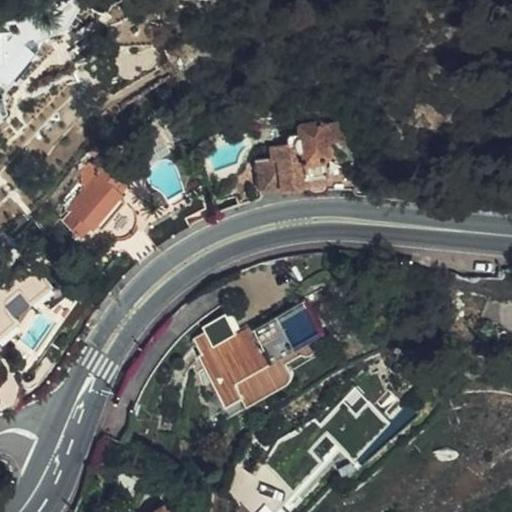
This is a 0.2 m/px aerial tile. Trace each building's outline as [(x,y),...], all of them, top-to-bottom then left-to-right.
[(0,62),(10,62),(10,39),(0,40),(0,62)] [(260,192),(327,183),(324,162),(329,156),(327,141),(343,139),(341,124),(327,126),(320,124),(300,127),(300,135),(287,136),(288,146),(269,148),(270,159),(256,161),(260,192)] [(133,167),(113,153),(67,211),(72,215),(65,223),(83,237),(91,225),(95,227),(99,223),(106,227),(128,200),(121,195),(124,193),(117,187),(133,167)] [(21,304),(49,281),(39,268),(9,290),(21,304)] [(301,305),(256,328),(243,304),(226,313),(225,310),(201,322),(206,333),(192,341),(200,356),(198,357),(224,408),(246,396),(242,387),(331,341),(307,296),(298,301),(301,305)] [(353,381),(340,397),(353,409),(368,394),(353,381)] [(257,472),(238,462),(225,489),(226,489),(241,501),(236,511),(256,511),(271,495),(285,505),(339,441),(356,454),(390,414),(368,394),(353,409),(340,397),(331,407),(328,405),(282,432),(257,472)]
